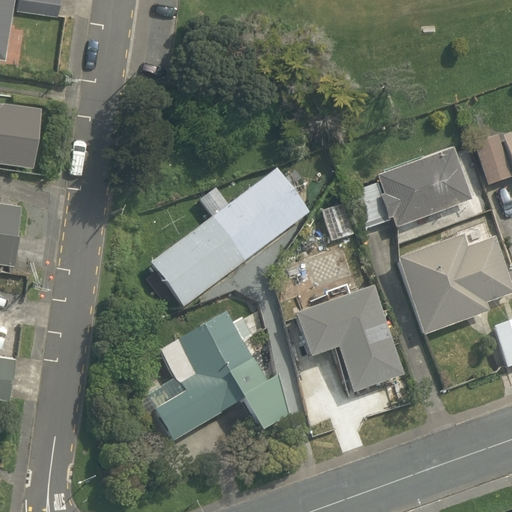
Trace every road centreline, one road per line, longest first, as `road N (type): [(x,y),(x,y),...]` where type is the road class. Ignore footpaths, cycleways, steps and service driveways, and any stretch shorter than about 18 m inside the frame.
road 1 (residential): [(49,511),(116,0)]
road 2 (tertiary): [(315,511),(511,440)]
